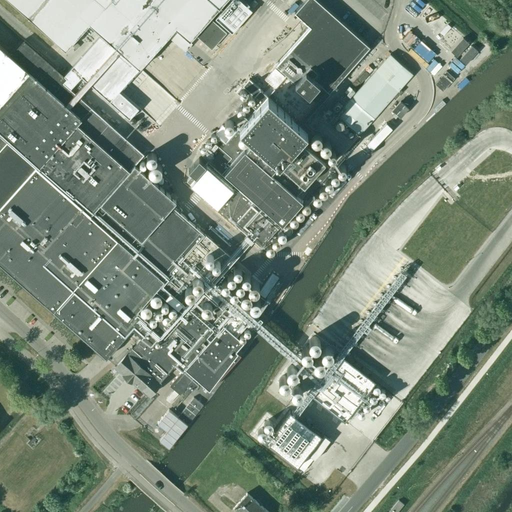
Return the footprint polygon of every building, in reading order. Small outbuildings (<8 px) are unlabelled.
[(189,41),(225,0),(8,0),(65,50),(82,31),(89,23),(139,68),(175,27),(189,41)] [(368,46),(316,0),(304,0),(294,12),(310,26),(275,65),(318,103),(368,46)] [(437,29),(446,20),(428,4),(420,12),(437,29)] [(226,32),(211,19),(196,35),(211,49),(226,32)] [(458,35),(451,42),(454,45),(448,51),(467,68),(480,54),(458,35)] [(0,263),(91,345),(90,345),(91,346),(92,345),(99,351),(98,352),(99,353),(99,352),(106,358),(132,328),(142,336),(132,348),(131,347),(116,364),(115,365),(116,366),(124,373),(123,374),(131,381),(132,380),(141,388),(142,388),(141,391),(146,395),(149,394),(150,395),(161,382),(159,381),(174,364),(181,370),(169,384),(175,388),(165,399),(175,407),(186,395),(196,384),(198,386),(202,382),(204,384),(228,357),(209,340),(215,333),(234,350),(244,339),(238,333),(247,324),(250,327),(258,317),(255,314),(242,302),(228,318),(221,311),(230,301),(227,298),(231,294),(232,294),(233,295),(234,295),(234,294),(235,294),(236,294),(237,293),(237,292),(238,292),(238,291),(238,290),(238,289),(237,288),(236,287),(235,287),(236,285),(237,286),(237,287),(238,287),(239,287),(240,287),(241,287),(242,287),(242,286),(243,286),(243,285),(244,285),(244,284),(244,283),(244,282),(243,281),(242,280),(241,279),(242,279),(243,280),(244,280),(245,280),(245,281),(246,281),(246,280),(247,280),(248,280),(249,279),(249,278),(250,277),(250,276),(249,275),(249,274),(248,273),(247,272),(248,272),(241,266),(240,267),(240,266),(239,266),(239,265),(238,265),(237,265),(236,265),(235,265),(234,266),(233,267),(233,268),(233,269),(233,270),(233,271),(234,272),(235,272),(235,273),(234,274),(234,273),(233,273),(233,272),(232,272),(231,272),(230,272),(229,272),(228,273),(227,274),(227,275),(227,276),(227,277),(227,278),(228,278),(228,279),(229,279),(229,280),(228,281),(228,280),(227,279),(226,279),(225,279),(224,279),(223,279),(222,280),(222,281),(221,281),(221,282),(221,283),(221,284),(212,285),(207,281),(216,271),(224,277),(236,263),(204,234),(204,233),(172,205),(176,200),(135,164),(144,154),(131,144),(139,134),(109,108),(102,117),(63,82),(67,78),(29,45),(16,60),(0,45),(0,263)] [(379,53),(371,46),(351,68),(359,76),(379,53)] [(390,54),(337,114),(359,134),(412,73),(390,54)] [(443,91),(454,77),(446,70),(434,84),(443,91)] [(307,130),(267,95),(189,182),(266,250),(337,171),(300,138),(307,130)] [(375,381),(343,356),(312,396),(344,421),(375,381)] [(321,434),(290,409),(265,441),(297,466),(321,434)] [(268,511),(246,493),(233,508),(237,511),(268,511)] [(396,511),(403,504),(398,500),(389,511),(396,511)]
